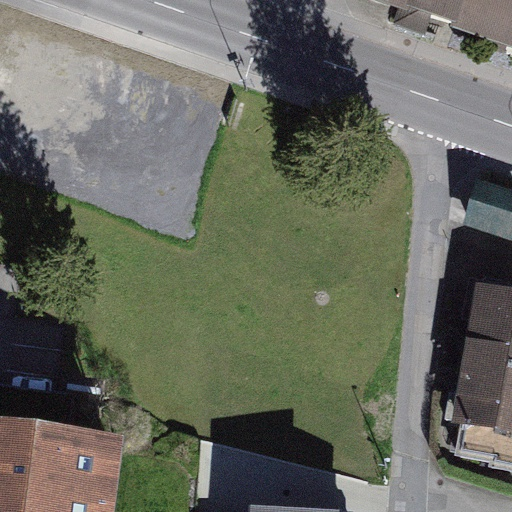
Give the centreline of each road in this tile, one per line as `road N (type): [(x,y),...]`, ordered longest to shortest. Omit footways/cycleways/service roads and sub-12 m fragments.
road 1 (residential): [(455,108),(436,186),(406,511)]
road 2 (primary): [(455,108),(289,50)]
road 3 (primary): [(289,50),(141,0)]
